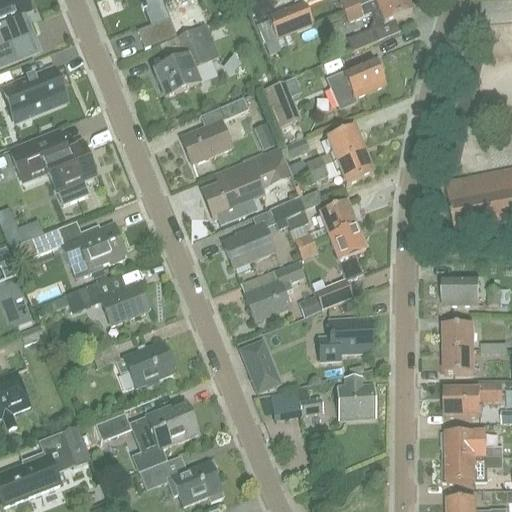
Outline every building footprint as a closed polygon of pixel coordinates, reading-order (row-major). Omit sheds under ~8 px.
[(0,0),(0,70),(18,63),(10,45),(31,37),(23,16),(29,13),(24,0),(0,0)] [(139,0),(150,29),(169,22),(160,0),(139,0)] [(343,15),(378,0),(348,0),(339,4),(343,15)] [(404,0),(378,0),(343,15),(347,24),(369,15),(373,26),(379,28),(410,15),(404,0)] [(268,57),(295,46),(291,35),(311,27),(303,8),(256,27),(268,57)] [(150,29),(138,34),(145,52),(176,40),(169,22),(150,29)] [(175,41),(184,60),(153,73),(165,101),(199,86),(192,69),(218,59),(205,28),(175,41)] [(351,53),(377,43),(373,35),(367,32),(346,41),(351,53)] [(355,100),(384,87),(377,73),(383,70),(378,60),(342,75),(342,76),(327,83),(340,114),(358,106),(355,100)] [(26,83),(2,92),(11,115),(26,109),(30,119),(64,105),(51,73),(34,80),(33,78),(25,81),(26,83)] [(277,133),(301,123),(284,83),(261,93),(277,133)] [(192,168),(231,151),(221,125),(247,113),(242,101),(199,119),(204,131),(181,140),(192,168)] [(352,130),(325,141),(330,154),(335,165),(362,154),(352,130)] [(65,152),(59,136),(12,155),(20,176),(24,185),(49,176),(63,209),(87,199),(81,184),(93,179),(79,146),(65,152)] [(290,159),(308,152),(304,141),(286,149),(290,159)] [(442,165),(460,169),(465,146),(447,142),(442,165)] [(218,186),(202,193),(212,218),(214,223),(217,221),(220,229),(247,218),(242,206),(251,202),(264,197),(262,193),(291,182),(286,170),(279,153),(236,170),(239,178),(218,186)] [(362,154),(335,165),(340,177),(345,188),(372,177),(362,154)] [(302,163),(286,170),(291,182),(308,175),(308,176),(324,169),(320,158),(303,165),(302,163)] [(202,179),(220,171),(216,162),(198,170),(202,179)] [(324,169),(308,176),(312,185),(328,178),(324,169)] [(511,173),(445,186),(454,234),(511,223),(511,173)] [(294,190),(282,195),(286,205),(298,199),(294,190)] [(298,202),(269,214),(270,214),(275,227),(278,234),(286,230),(288,235),(289,235),(304,229),(309,227),(303,214),(298,202)] [(327,241),(355,230),(346,206),(317,217),(327,241)] [(0,225),(13,220),(9,211),(0,214),(0,225)] [(248,266),(275,255),(264,227),(243,235),(244,237),(223,246),(235,277),(250,272),(248,266)] [(124,257),(113,228),(63,247),(57,232),(35,241),(11,250),(18,266),(41,257),(62,249),(73,277),(88,272),(124,257)] [(355,230),(327,241),(336,266),(337,265),(343,283),(345,286),(361,279),(353,259),(365,255),(355,230)] [(308,238),(293,244),(298,254),(313,247),(309,238),(309,237),(308,238)] [(313,247),(298,254),(302,264),(317,257),(313,247)] [(0,272),(5,284),(17,279),(6,250),(0,252),(0,272)] [(245,298),(244,299),(254,325),(290,311),(283,296),(292,292),(290,286),(303,281),(298,267),(274,276),(278,285),(245,298)] [(123,275),(126,285),(144,280),(141,270),(123,275)] [(358,285),(362,296),(378,291),(375,280),(358,285)] [(443,307),(477,307),(478,281),(443,281),(443,307)] [(345,286),(343,283),(313,295),(320,313),(351,301),(345,286)] [(106,298),(100,284),(64,299),(67,309),(71,318),(101,306),(110,328),(147,314),(136,286),(106,298)] [(508,307),(508,292),(486,292),(486,306),(508,307)] [(64,299),(50,305),(53,315),(67,309),(64,299)] [(319,364),(339,363),(338,357),(371,355),(369,321),(328,324),(329,340),(318,341),(319,364)] [(443,351),(472,351),(471,327),(442,327),(443,351)] [(24,348),(43,341),(39,329),(20,337),(24,348)] [(296,332),(272,342),(278,358),(303,348),(296,332)] [(263,344),(259,345),(239,353),(249,379),(256,398),(280,388),(263,344)] [(113,348),(91,357),(97,372),(115,365),(120,377),(128,374),(135,391),(145,388),(146,390),(158,385),(158,382),(172,377),(170,372),(174,370),(170,358),(165,360),(160,346),(119,363),(113,348)] [(494,347),(480,348),(481,358),(494,358),(494,347)] [(507,347),(494,347),(494,358),(507,357),(507,347)] [(472,351),(443,351),(443,376),(472,375),(472,351)] [(29,409),(15,374),(0,379),(0,420),(1,420),(6,434),(16,430),(10,416),(29,409)] [(360,387),(359,381),(344,382),(344,389),(336,389),(338,422),(374,420),(373,387),(360,387)] [(445,419),(479,419),(479,404),(502,404),(501,387),(477,387),(478,391),(444,391),(445,419)] [(307,388),(295,391),(296,394),(301,419),(322,416),(320,400),(310,401),(307,388)] [(158,451),(196,437),(184,406),(146,421),(158,451)] [(501,428),(511,427),(511,412),(501,413),(501,427),(501,428)] [(130,432),(124,416),(95,428),(101,444),(130,432)] [(77,430),(58,437),(64,450),(72,470),(90,462),(77,430)] [(511,443),(510,431),(493,432),(493,444),(511,443)] [(445,461),(473,460),(502,460),(502,451),(484,451),(484,435),(445,435),(445,461)] [(22,468),(0,476),(0,504),(3,510),(58,488),(54,477),(72,470),(64,450),(43,459),(22,468)] [(503,473),(502,460),(473,460),(445,461),(445,471),(441,471),(442,486),(473,486),(488,485),(488,473),(503,473)] [(168,484),(167,485),(173,500),(178,498),(183,511),(208,501),(210,506),(221,502),(213,479),(217,477),(213,465),(171,481),(167,482),(168,484)] [(168,484),(167,482),(161,466),(138,476),(146,494),(167,485),(168,484)] [(446,511),(474,511),(474,502),(446,502),(446,511)]
